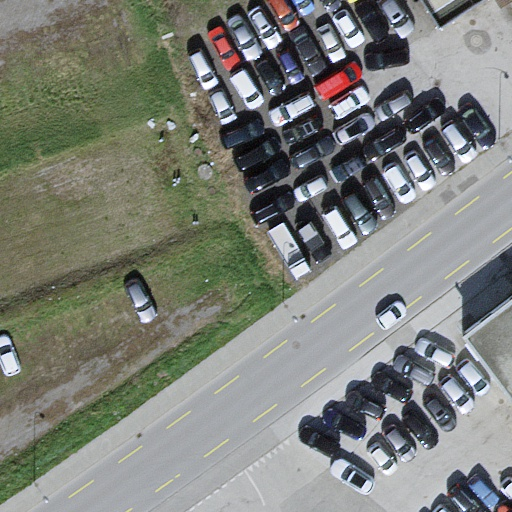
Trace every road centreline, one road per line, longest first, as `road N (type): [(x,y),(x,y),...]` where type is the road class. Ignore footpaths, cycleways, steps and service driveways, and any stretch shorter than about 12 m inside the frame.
road 1 (tertiary): [(93,511),(511,202)]
road 2 (track): [(0,438),(230,288)]
